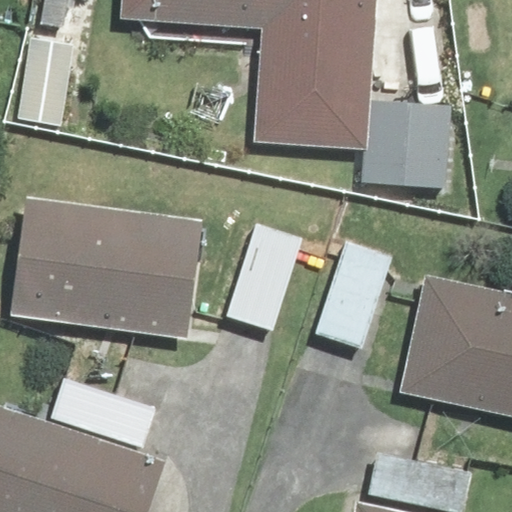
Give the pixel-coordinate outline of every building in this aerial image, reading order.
[(120,0),(119,18),(258,27),(251,142),(364,148),(373,0),(120,0)] [(443,101),(373,98),(369,181),(440,184),(443,101)] [(22,198),(8,315),(181,336),(195,219),(22,198)] [(303,240),(256,223),(223,314),(270,331),(303,240)] [(393,261),(351,243),(314,333),(356,351),(393,261)] [(511,295),(418,276),(394,391),(511,415),(511,295)] [(141,511),(158,458),(0,407),(0,511),(141,511)] [(465,511),(474,468),(374,448),(364,494),(457,511),(465,511)] [(399,511),(352,502),(350,511),(399,511)]
